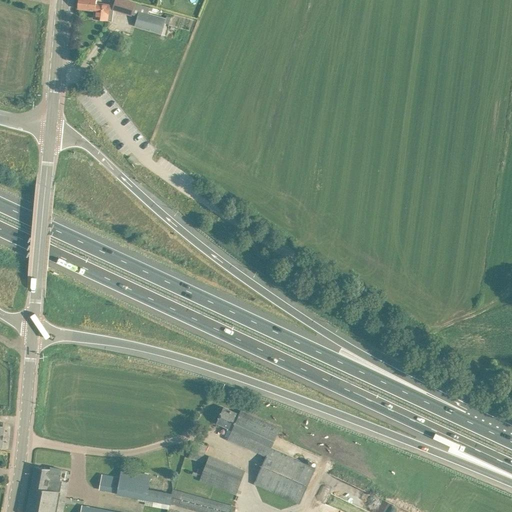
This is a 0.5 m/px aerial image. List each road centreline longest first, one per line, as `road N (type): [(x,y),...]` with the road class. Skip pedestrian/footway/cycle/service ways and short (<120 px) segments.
road 1 (motorway): [(0,230),(511,465)]
road 2 (motorway): [(461,418),(0,205)]
road 3 (motorway): [(32,328),(191,362),(511,480)]
road 4 (motorway): [(461,418),(191,241),(95,153),(50,130)]
road 5 (track): [(146,165),(511,398)]
road 6 (secondary): [(32,328),(50,130)]
road 7 (tertiary): [(13,511),(32,328)]
road 8 (unclassified): [(146,165),(77,84),(55,74)]
